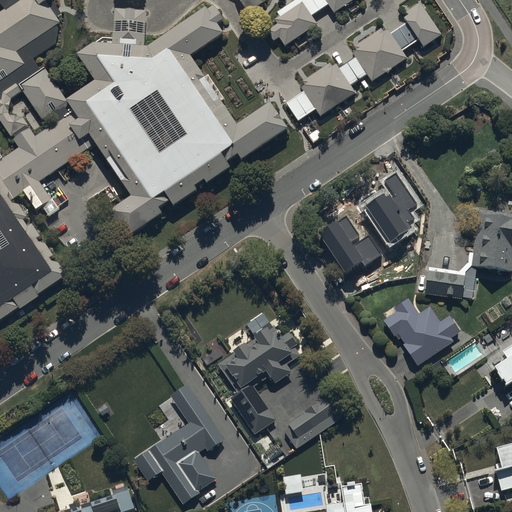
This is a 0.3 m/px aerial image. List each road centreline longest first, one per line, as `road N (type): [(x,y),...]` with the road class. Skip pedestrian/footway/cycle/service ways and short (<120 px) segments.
road 1 (residential): [(258,210),(377,383),(427,511)]
road 2 (residential): [(0,385),(258,210)]
road 3 (residential): [(258,210),(460,73),(477,45)]
